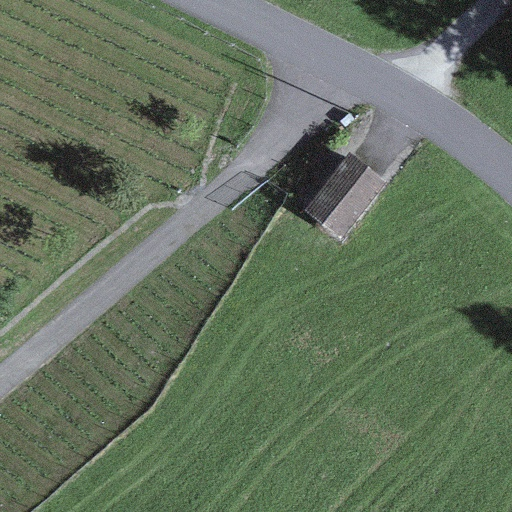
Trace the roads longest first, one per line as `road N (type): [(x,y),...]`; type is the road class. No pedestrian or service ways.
road 1 (unclassified): [(215,0),(405,95),(511,177)]
road 2 (track): [(405,95),(492,0)]
